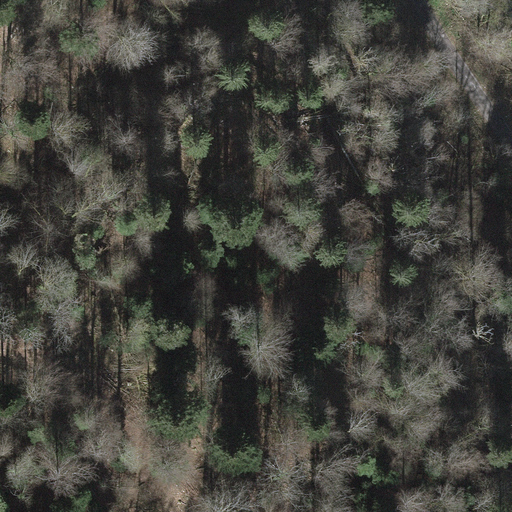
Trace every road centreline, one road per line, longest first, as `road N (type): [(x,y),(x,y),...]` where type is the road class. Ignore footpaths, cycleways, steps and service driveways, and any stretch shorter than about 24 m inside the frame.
road 1 (track): [(181,511),(122,422),(64,362),(0,342)]
road 2 (unclassified): [(409,0),(511,173)]
